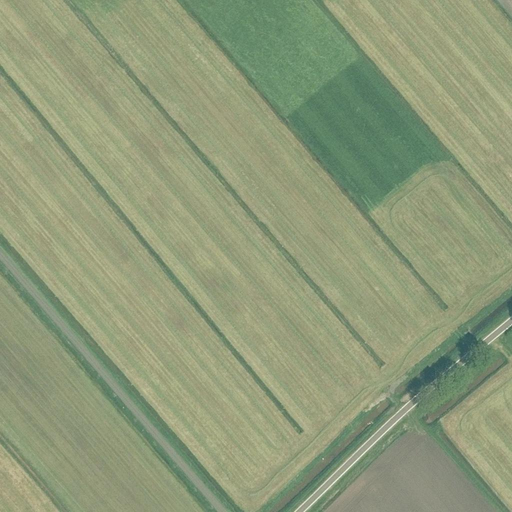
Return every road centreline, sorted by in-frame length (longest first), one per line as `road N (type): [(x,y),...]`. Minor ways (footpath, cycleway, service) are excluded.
road 1 (unclassified): [(221,511),(0,255)]
road 2 (unclassified): [(300,511),(414,401),(511,321)]
